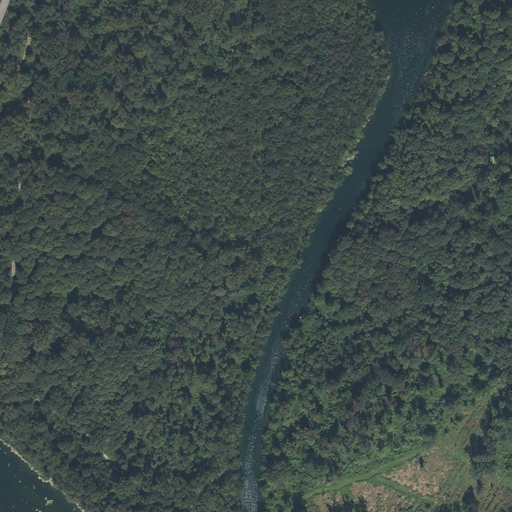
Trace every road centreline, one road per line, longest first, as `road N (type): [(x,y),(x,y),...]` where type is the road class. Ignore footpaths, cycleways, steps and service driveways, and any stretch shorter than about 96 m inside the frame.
road 1 (track): [(190,511),(102,455),(34,394),(14,299),(16,201),(27,159),(0,132)]
road 2 (track): [(345,8),(47,167)]
road 3 (track): [(265,257),(27,159)]
road 4 (track): [(346,291),(511,371)]
road 5 (track): [(0,113),(43,0)]
